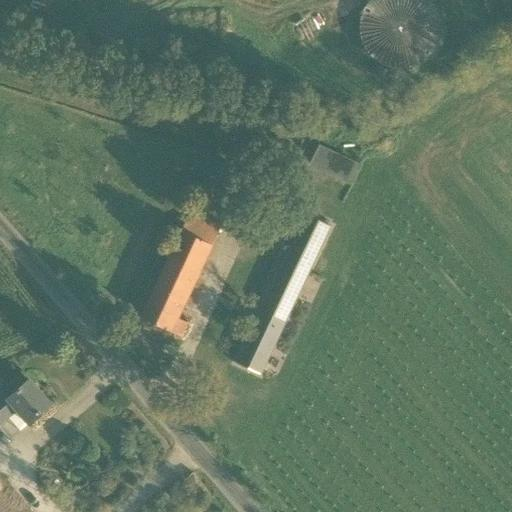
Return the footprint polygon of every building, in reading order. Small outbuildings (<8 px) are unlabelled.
[(256,0),(274,33),(332,0),(256,0)] [(365,7),(362,14),(360,21),(359,28),(360,35),(362,41),(364,48),(368,54),(373,59),(379,63),(385,66),(392,68),(399,69),(406,68),(413,67),(419,64),(425,60),(430,55),(434,49),(438,43),(440,36),(440,29),(440,22),(438,15),(435,9),(431,3),(428,0),(371,0),(369,2),(365,7)] [(192,213),(141,319),(181,337),(186,327),(176,322),(221,230),(223,225),(193,211),(192,213)] [(307,215),(245,345),(236,363),(260,374),(330,227),(307,215)] [(30,381),(10,399),(4,393),(0,397),(0,425),(1,426),(17,411),(29,424),(51,405),(30,381)] [(0,474),(0,511),(14,511),(25,503),(0,474)]
